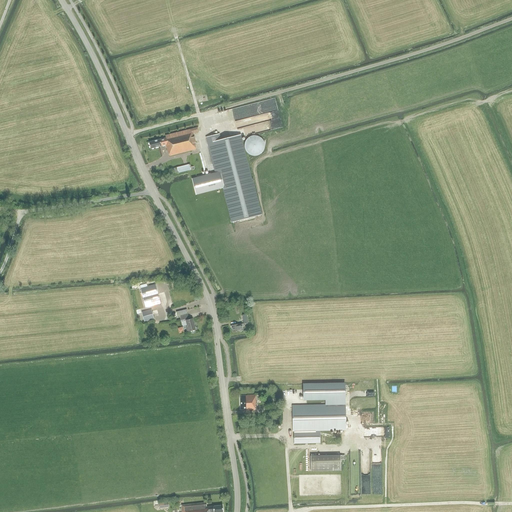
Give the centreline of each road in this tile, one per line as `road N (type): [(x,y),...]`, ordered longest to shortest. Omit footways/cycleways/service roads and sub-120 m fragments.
road 1 (secondary): [(236,511),(208,299),(61,0)]
road 2 (track): [(132,133),(511,19)]
road 3 (track): [(297,511),(511,503)]
